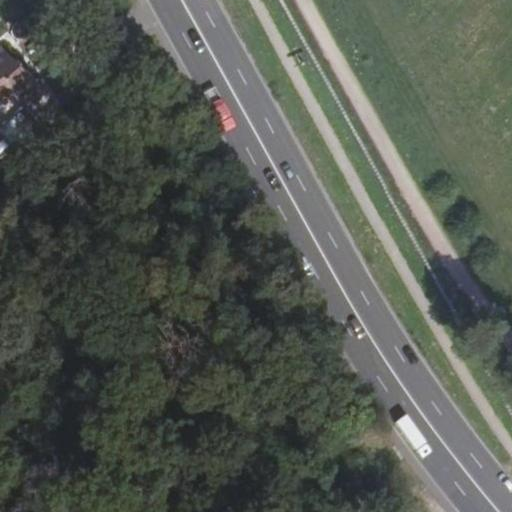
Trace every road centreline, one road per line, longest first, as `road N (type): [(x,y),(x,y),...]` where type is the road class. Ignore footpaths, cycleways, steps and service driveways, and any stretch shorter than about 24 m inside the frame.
road 1 (primary): [(162,0),(377,379),(476,511)]
road 2 (primary): [(511,508),(406,366),(199,0)]
road 3 (track): [(305,0),(477,295),(511,327)]
